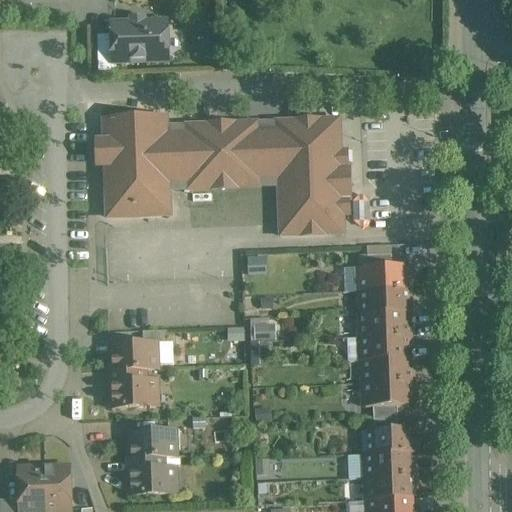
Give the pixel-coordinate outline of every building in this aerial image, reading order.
[(164,34),(163,28),(163,25),(145,26),(145,24),(130,25),(130,26),(129,26),(112,27),(113,64),(165,62),(164,53),(169,47),(169,40),(169,39),(164,34)] [(97,38),(98,71),(98,72),(98,73),(114,72),(114,65),(113,64),(112,37),(97,38)] [(351,118),(174,125),(174,114),(107,117),(107,140),(99,141),(100,171),(111,171),(113,222),(175,219),(174,192),(279,188),(281,227),(281,237),(356,234),(351,118)] [(360,271),(391,269),(391,248),(367,249),(367,258),(359,258),(360,271)] [(360,271),(361,294),(408,292),(407,281),(402,282),(401,269),(391,269),(360,271)] [(408,292),(361,294),(362,317),(402,315),(403,315),(403,303),(408,303),(408,292)] [(402,327),(402,315),(362,317),(360,317),(361,340),(408,338),(408,327),(402,327)] [(252,322),(253,342),(275,342),(275,321),(252,322)] [(143,334),(143,345),(143,346),(167,345),(166,333),(143,334)] [(408,338),(361,340),(362,363),(363,363),(404,361),(403,349),(409,349),(408,338)] [(155,346),(140,346),(139,347),(111,348),(112,374),(111,374),(111,375),(156,372),(155,346)] [(363,363),(364,386),(411,384),(411,373),(405,373),(405,361),(404,361),(363,363)] [(156,410),(155,384),(144,384),(143,373),(111,375),(112,411),(156,410)] [(364,386),(365,410),(373,409),(396,408),(407,408),(406,395),(412,395),(411,384),(364,386)] [(373,409),(373,421),(397,420),(396,408),(373,409)] [(374,433),(397,432),(397,420),(373,421),(374,433)] [(366,434),(367,457),(407,456),(414,456),(413,444),(408,445),(407,432),(397,432),(374,433),(366,434)] [(129,462),(147,461),(161,461),(162,460),(174,460),(173,433),(130,435),(131,461),(129,461),(129,462)] [(367,457),(365,458),(366,481),(414,479),(413,468),(408,468),(407,456),(367,457)] [(162,471),(161,461),(129,462),(131,499),(174,497),(173,471),(162,471)] [(71,511),(70,470),(18,472),(19,502),(19,511),(71,511)] [(367,503),(369,503),(409,502),(408,490),(414,489),(414,479),(366,481),(367,503)] [(19,511),(19,502),(0,502),(0,511),(19,511)] [(410,511),(410,502),(409,502),(369,503),(369,511),(410,511)]
